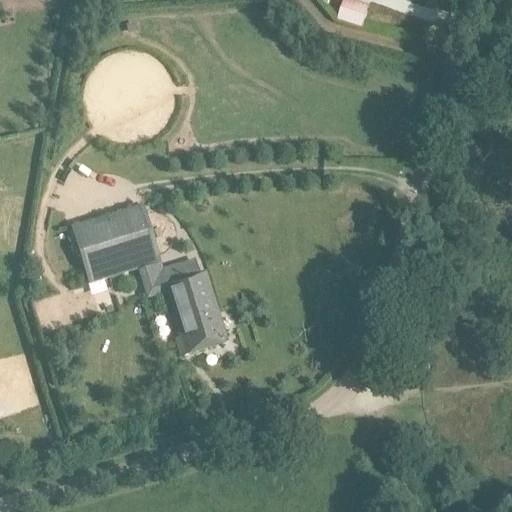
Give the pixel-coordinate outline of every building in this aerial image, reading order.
[(365,26),(369,15),(344,7),(340,18),(365,26)] [(85,185),(156,172),(147,122),(43,140),(47,160),(54,203),(55,203),(59,225),(91,220),(85,185)] [(40,220),(48,217),(45,207),(8,219),(15,243),(45,235),(40,220)] [(68,232),(86,287),(86,289),(139,273),(158,267),(141,210),(68,232)] [(158,267),(139,273),(148,302),(156,300),(166,297),(181,347),(175,349),(180,364),(204,356),(216,353),(228,349),(224,336),(221,337),(203,283),(199,285),(198,280),(193,265),(161,276),(158,267)] [(98,328),(78,328),(78,339),(98,339),(98,328)] [(129,358),(132,372),(166,366),(164,351),(129,358)] [(0,449),(72,436),(70,426),(93,422),(90,406),(0,422),(0,449)]
